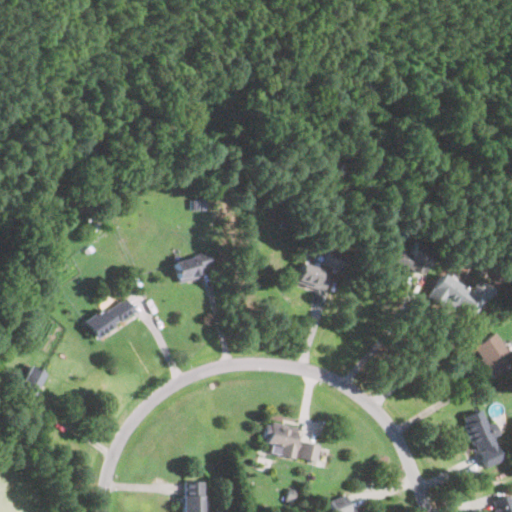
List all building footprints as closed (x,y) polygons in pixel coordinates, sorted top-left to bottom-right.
[(431,247),(412,240),(407,252),(389,245),(382,263),(420,277),(431,247)] [(199,275),(197,269),(210,265),(205,250),(171,260),(177,281),(199,275)] [(322,290),(328,267),(341,271),(344,259),(323,253),(319,267),(299,262),(294,282),(322,290)] [(427,295),(469,317),(480,297),(439,274),(427,295)] [(94,338),(133,311),(121,295),(83,321),(94,338)] [(511,362),(511,360),(492,331),(470,346),(491,377),(511,362)] [(44,374),(28,363),(15,383),(31,394),(44,374)] [(491,436),(496,433),(491,420),(485,423),(479,408),(461,416),(482,467),(501,459),(491,436)] [(295,426),(267,420),(261,451),(313,461),(316,443),(293,439),(295,426)] [(201,511),(201,480),(181,480),(181,511),(201,511)] [(326,501),(330,511),(345,511),(350,510),(342,493),(326,501)] [(511,511),(511,509),(510,509),(505,495),(489,500),(493,511),(511,511)]
